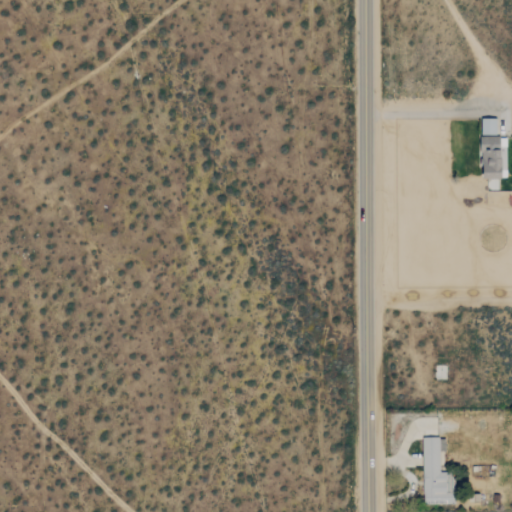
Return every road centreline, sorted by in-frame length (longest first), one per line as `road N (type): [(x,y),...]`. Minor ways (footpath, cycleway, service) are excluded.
road 1 (tertiary): [(368,511),(364,0)]
road 2 (track): [(511,299),(366,300)]
